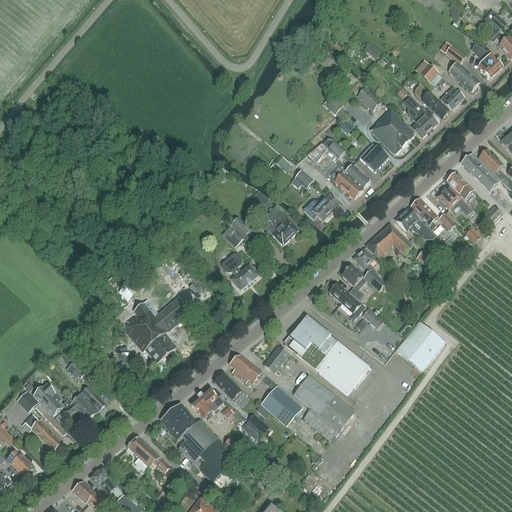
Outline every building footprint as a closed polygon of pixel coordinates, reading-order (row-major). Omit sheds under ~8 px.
[(394,7),(398,12),(403,8),(400,3),(394,7)] [(491,13),(484,21),(489,26),(497,17),(491,13)] [(499,34),(506,26),(496,17),(489,26),(499,34)] [(491,36),(490,37),(493,41),(498,36),(493,31),(490,35),(491,36)] [(510,62),(511,59),(511,43),(508,39),(505,42),(500,37),(496,41),(501,46),(498,49),(510,62)] [(343,50),(337,45),(334,48),(340,54),(343,50)] [(371,45),(368,49),(379,57),(381,54),(371,45)] [(452,47),(446,55),(460,66),(466,58),(452,47)] [(502,69),(491,57),(492,56),(475,47),(471,53),(482,64),(478,68),(489,81),(502,69)] [(434,89),(442,80),(438,76),(439,75),(424,62),(415,73),(434,89)] [(479,85),(464,71),(457,65),(449,74),(455,80),(471,95),(479,85)] [(359,85),(351,93),(357,99),(373,114),(381,106),(365,91),(359,85)] [(449,114),(424,90),(419,86),(419,87),(420,88),(416,91),(415,93),(415,94),(415,96),(415,98),(417,99),(422,104),(442,122),(449,114)] [(451,113),(463,100),(453,90),(440,102),(451,113)] [(407,96),(402,91),(399,94),(404,100),(407,96)] [(325,106),(336,116),(343,108),(332,97),(325,106)] [(422,140),(437,126),(427,116),(412,99),(405,106),(409,110),(409,118),(417,126),(412,130),(422,140)] [(395,158),(415,137),(390,113),(376,127),(378,129),(372,135),(395,158)] [(511,138),(511,137),(501,145),(511,157),(511,138)] [(323,145),(321,147),(327,152),(328,152),(334,158),(336,159),(338,161),(344,155),(341,152),(334,146),(331,143),(329,141),(326,141),(323,145)] [(321,147),(323,145),(322,144),(307,157),(315,165),(330,178),(334,185),(354,201),(363,192),(347,179),(348,178),(345,175),(332,164),(336,159),(334,158),(328,152),(327,152),(321,147)] [(388,161),(376,150),(372,147),(359,160),(360,161),(375,175),(388,161)] [(487,152),(479,161),(495,176),(494,177),(504,186),(511,192),(511,190),(511,185),(499,172),(504,167),(487,152)] [(474,178),(484,168),(472,156),(461,166),(474,178)] [(274,165),(286,175),(292,167),(280,157),(274,165)] [(363,192),(370,184),(352,168),(345,175),(348,178),(347,179),(363,192)] [(486,190),(496,180),(484,168),(474,178),(486,190)] [(284,186),(287,189),(297,177),(294,174),(284,186)] [(476,195),(456,175),(447,184),(467,204),(476,195)] [(308,179),(301,186),(307,191),(309,189),(314,184),(308,179)] [(280,193),(284,185),(279,182),(275,191),(280,193)] [(475,214),(464,204),(448,188),(441,195),(439,195),(437,197),(437,199),(436,200),(448,212),(453,207),(455,209),(458,209),(461,212),(464,212),(471,218),(475,214)] [(335,211),(339,206),(329,197),(325,201),(324,200),(321,204),(318,203),(316,202),(315,202),(313,203),(312,203),(303,212),(313,222),(317,219),(323,225),(335,211)] [(420,202),(410,210),(426,225),(424,227),(431,234),(436,228),(433,225),(438,220),(420,202)] [(269,203),(257,214),(263,220),(265,219),(272,225),(267,231),(284,248),(288,244),(299,233),(288,222),(289,221),(284,216),(282,218),(274,209),(275,208),(269,203)] [(492,228),(503,217),(494,209),(483,220),(492,228)] [(436,239),(419,222),(408,212),(395,223),(407,233),(407,234),(411,231),(416,236),(418,236),(425,242),(433,242),(436,239)] [(438,222),(450,233),(456,228),(444,216),(438,222)] [(231,227),(244,240),(251,233),(238,220),(231,227)] [(405,258),(413,249),(390,227),(366,249),(379,261),(393,247),(396,249),(405,258)] [(467,236),(465,237),(466,238),(474,246),(484,236),(478,230),(476,233),(473,230),(467,236)] [(239,246),(244,241),(236,232),(231,237),(239,246)] [(466,238),(463,240),(472,249),(474,246),(466,238)] [(369,267),(374,262),(364,251),(353,261),(363,272),(364,272),(368,276),(364,281),(379,296),(388,287),(378,278),(379,277),(374,272),(369,267)] [(424,252),(417,260),(426,268),(433,260),(425,253),(424,252)] [(235,256),(233,257),(223,265),(222,267),(222,270),(223,272),(227,275),(229,276),(232,275),(235,278),(231,281),(240,293),(258,278),(249,267),(241,273),(238,270),(241,267),(242,265),(242,262),(241,260),(238,257),(235,256)] [(359,304),(364,298),(359,292),(367,284),(351,269),(342,279),(354,290),(349,295),(359,304)] [(134,278),(118,293),(128,303),(143,287),(134,278)] [(341,306),(349,297),(337,286),(329,295),(341,306)] [(349,297),(341,306),(356,320),(364,311),(349,297)] [(165,337),(191,316),(178,300),(158,317),(147,303),(134,314),(137,318),(129,324),(131,327),(124,332),(143,355),(145,353),(157,366),(176,350),(165,337)] [(369,325),(376,318),(368,311),(362,318),(369,325)] [(377,331),(383,325),(376,318),(369,325),(377,331)] [(316,372),(338,344),(307,319),(285,347),(316,372)] [(425,373),(444,346),(415,325),(396,352),(425,373)] [(355,338),(361,343),(371,332),(366,327),(355,338)] [(347,397),(358,383),(370,369),(338,344),(316,372),(347,397)] [(289,358),(288,357),(278,350),(264,368),(275,376),(277,373),(287,380),(291,375),(281,367),(289,358)] [(61,357),(67,368),(73,365),(66,354),(61,357)] [(263,375),(245,361),(241,358),(229,367),(235,372),(232,375),(246,387),(249,383),(254,387),(254,386),(259,381),(272,391),(277,386),(263,375)] [(67,374),(76,383),(85,375),(76,366),(67,374)] [(244,396),(235,388),(224,376),(214,386),(225,397),(226,397),(234,405),(244,396)] [(340,433),(355,414),(309,378),(294,397),(311,411),(302,423),(331,445),(340,433)] [(47,386),(34,399),(52,419),(63,409),(59,405),(62,402),(47,386)] [(87,424),(106,407),(88,389),(82,395),(83,396),(75,404),(71,400),(64,407),(68,411),(64,414),(70,421),(77,414),(87,424)] [(303,412),(288,398),(277,389),(261,407),(287,430),(295,421),(297,423),(302,417),(300,415),(303,412)] [(213,415),(224,406),(219,399),(217,401),(210,392),(191,408),(198,416),(199,416),(204,421),(212,414),(213,415)] [(28,415),(38,405),(27,393),(17,403),(28,415)] [(65,433),(61,428),(39,406),(35,410),(61,437),(65,433)] [(266,420),(270,415),(261,407),(257,412),(266,420)] [(182,440),(198,427),(182,408),(161,424),(178,444),(182,440)] [(219,416),(227,423),(235,415),(226,408),(219,416)] [(54,454),(64,445),(41,422),(39,424),(33,418),(25,426),(54,454)] [(254,418),(248,424),(248,425),(262,437),(264,438),(270,431),(254,418)] [(212,486),(237,462),(201,424),(198,427),(182,440),(187,445),(180,451),(212,486)] [(248,425),(243,431),(257,443),(262,437),(248,425)] [(0,428),(0,440),(2,443),(8,437),(0,428)] [(276,435),(269,438),(272,445),(279,442),(276,435)] [(139,440),(128,450),(139,460),(134,465),(143,473),(147,469),(150,471),(154,466),(161,473),(165,477),(171,471),(167,467),(149,450),(139,440)] [(243,452),(231,441),(225,447),(236,459),(243,452)] [(0,495),(12,484),(0,470),(0,469),(6,464),(0,456),(0,495)] [(25,479),(34,470),(21,457),(19,459),(16,456),(14,458),(13,457),(8,462),(25,479)] [(172,461),(177,465),(181,459),(176,456),(172,461)] [(109,497),(119,489),(103,470),(91,480),(96,487),(99,485),(109,497)] [(167,510),(184,489),(173,481),(164,493),(169,497),(162,505),(167,510)] [(94,511),(109,511),(112,510),(84,484),(72,493),(86,506),(87,505),(94,511)] [(212,511),(201,503),(203,501),(196,497),(187,497),(177,510),(181,511),(212,511)] [(115,511),(138,511),(124,498),(113,510),(115,511)]
